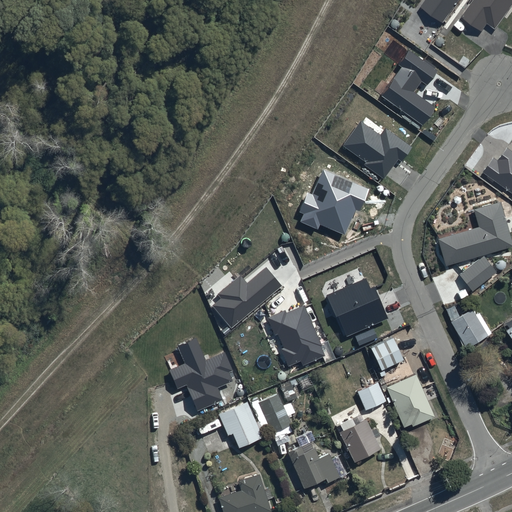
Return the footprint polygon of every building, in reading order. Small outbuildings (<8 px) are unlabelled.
[(470,288),(458,292),(461,302),(473,299),(470,288)] [(491,334),(475,307),(449,323),(465,349),(491,334)] [(392,339),(369,349),(379,373),(378,373),(380,378),(386,375),(383,371),(402,363),(392,339)] [(301,357),(285,364),(290,374),(306,367),(301,357)] [(330,361),(322,366),(330,381),(338,376),(330,361)] [(410,426),(411,429),(434,419),(415,376),(385,389),(402,429),(410,426)] [(278,383),(286,403),(295,399),(291,388),(297,385),(294,377),(278,383)] [(374,378),(356,385),(367,411),(384,403),(374,378)] [(254,409),(258,417),(262,416),(270,435),(292,426),(278,394),(256,403),(258,407),(254,409)] [(245,402),(216,414),(226,437),(231,435),(237,450),(261,440),(245,402)] [(341,432),(337,434),(353,465),(380,451),(375,440),(379,438),(374,428),(370,430),(365,421),(354,426),(351,419),(338,426),(341,432)] [(298,447),(285,454),(302,491),(324,481),(326,485),(345,476),(339,464),(333,467),(328,454),(317,459),(310,443),(314,441),(316,445),(322,442),(320,437),(314,440),(310,431),(294,438),(298,447)] [(240,492),(217,499),(221,511),(270,511),(267,501),(271,499),(268,490),(263,491),(258,475),(237,482),(240,492)]
